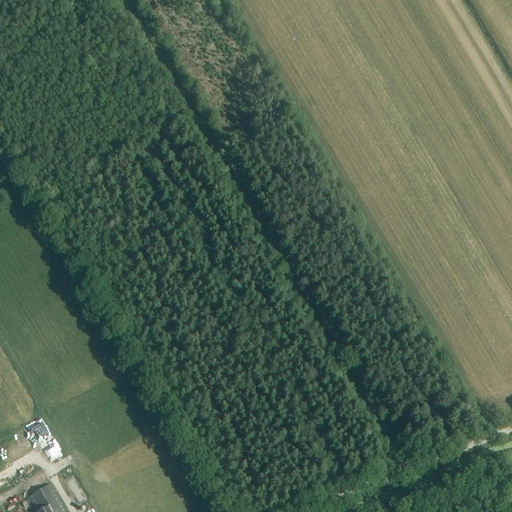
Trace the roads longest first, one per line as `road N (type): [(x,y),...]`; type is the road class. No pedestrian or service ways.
road 1 (track): [(405,470),(122,0)]
road 2 (track): [(304,511),(511,426)]
